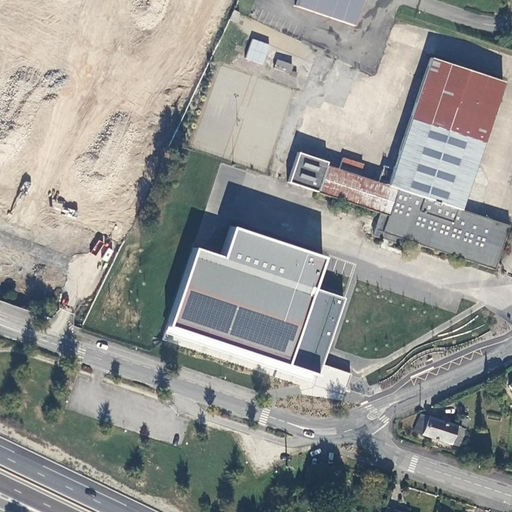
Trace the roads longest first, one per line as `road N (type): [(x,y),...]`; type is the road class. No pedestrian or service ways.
road 1 (secondary): [(268,416),(34,336)]
road 2 (secondary): [(511,496),(397,457),(368,429)]
road 3 (trunk): [(119,511),(0,454)]
road 4 (tertiary): [(399,399),(511,346)]
